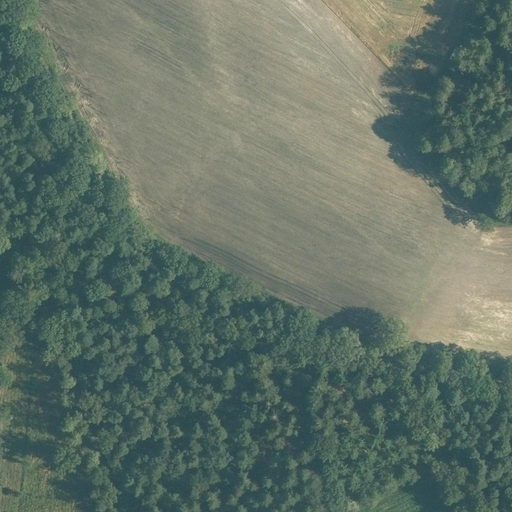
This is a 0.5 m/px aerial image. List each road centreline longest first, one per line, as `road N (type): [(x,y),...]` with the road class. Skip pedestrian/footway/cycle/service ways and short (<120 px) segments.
road 1 (track): [(511,379),(215,335),(149,311),(56,259)]
road 2 (track): [(414,409),(121,508)]
road 3 (track): [(122,511),(61,331),(56,259)]
road 4 (track): [(386,361),(471,511)]
